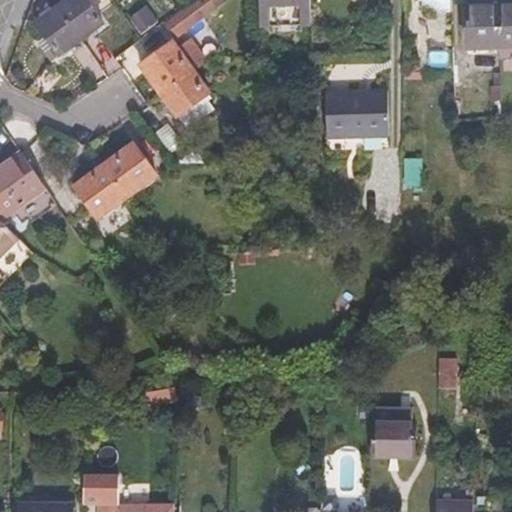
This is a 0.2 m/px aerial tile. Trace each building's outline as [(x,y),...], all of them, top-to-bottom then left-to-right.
[(200,0),(160,19),(169,37),(229,9),(224,0),(200,0)] [(258,0),(259,24),(311,24),(310,0),(258,0)] [(448,0),(418,0),(421,35),(442,34),(441,14),(450,13),(448,0)] [(59,17),(76,49),(96,35),(75,7),(59,17)] [(511,10),(464,14),(467,55),(511,50),(511,10)] [(32,37),(51,66),(76,49),(59,17),(32,37)] [(172,48),(141,71),(160,98),(192,75),(172,48)] [(63,72),(78,95),(98,81),(82,58),(63,72)] [(160,98),(177,119),(208,97),(192,75),(160,98)] [(327,101),(328,155),(387,154),(386,99),(327,101)] [(105,172),(127,203),(168,174),(156,157),(144,164),(134,150),(105,172)] [(0,172),(0,208),(30,188),(13,164),(0,172)] [(105,172),(58,203),(75,226),(88,218),(95,226),(127,203),(105,172)] [(45,265),(17,289),(45,320),(62,305),(55,295),(65,288),(45,265)] [(450,376),(451,361),(440,361),(438,387),(454,388),(455,377),(450,376)] [(147,384),(147,397),(168,398),(169,395),(175,394),(175,384),(147,384)] [(381,411),(380,425),(415,426),(415,412),(381,411)] [(377,426),(377,457),(418,457),(418,427),(415,426),(380,425),(377,426)] [(333,442),(334,454),(354,454),(355,442),(333,442)] [(90,473),(89,504),(117,504),(117,473),(90,473)] [(440,500),(439,511),(475,511),(476,501),(440,500)]
